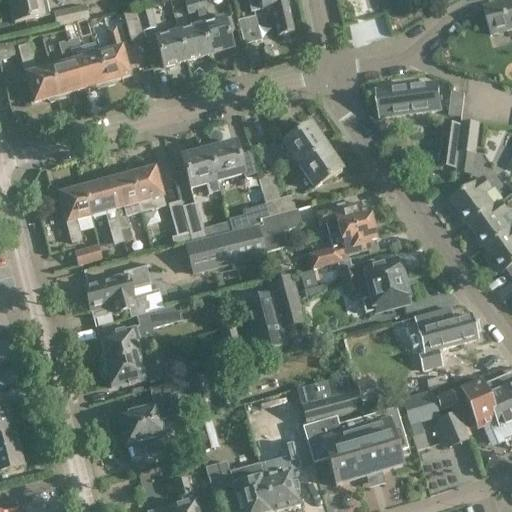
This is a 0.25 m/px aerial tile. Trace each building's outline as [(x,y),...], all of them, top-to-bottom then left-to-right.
[(11,19),(13,21),(14,25),(49,17),(45,0),(8,0),(11,10),(10,13),(11,19)] [(197,14),(193,0),(183,3),(187,17),(197,14)] [(232,50),(223,16),(206,20),(204,12),(206,12),(203,0),(194,0),(193,0),(197,14),(200,27),(201,27),(209,56),(232,50)] [(246,0),(250,14),(271,9),(277,37),(294,33),(287,5),(288,5),(287,0),(246,0)] [(511,0),(484,8),(492,36),(511,30),(511,0)] [(55,28),(88,20),(85,6),(52,14),(55,28)] [(135,12),(141,33),(155,29),(149,8),(135,12)] [(143,40),(141,33),(135,12),(135,10),(122,14),(131,43),(143,40)] [(237,22),(243,46),(256,42),(249,18),(237,22)] [(178,33),(186,62),(209,56),(201,27),(200,27),(178,33)] [(166,37),(154,40),(162,69),(186,62),(178,33),(177,33),(176,28),(164,31),(166,37)] [(106,88),(114,86),(115,82),(129,78),(115,29),(106,32),(112,51),(97,56),(106,88)] [(68,43),(71,55),(80,52),(77,40),(68,43)] [(71,55),(68,43),(58,45),(61,57),(71,55)] [(27,46),(18,49),(33,105),(47,101),(50,104),(58,101),(49,69),(48,64),(33,68),(27,46)] [(445,50),(438,57),(445,63),(449,59),(449,53),(445,50)] [(81,91),(94,88),(97,90),(106,88),(97,56),(73,62),(81,91)] [(58,101),(67,99),(68,95),(81,91),(73,62),(49,69),(58,101)] [(441,112),(437,84),(377,92),(380,120),(441,112)] [(451,94),(448,126),(454,127),(460,128),(464,95),(451,94)] [(459,153),(475,155),(479,125),(463,123),(459,153)] [(325,149),(309,125),(282,144),(298,167),(325,149)] [(456,167),(460,128),(454,127),(448,126),(445,126),(443,143),(440,165),(456,167)] [(259,129),(250,133),(257,152),(267,149),(259,129)] [(217,183),(244,176),(235,144),(208,151),(217,183)] [(298,167),(314,190),(341,172),(325,149),(298,167)] [(207,196),(219,193),(217,183),(208,151),(181,159),(189,190),(205,186),(207,196)] [(129,173),(140,214),(165,208),(154,169),(140,173),(137,170),(129,173)] [(125,219),(140,214),(129,173),(120,175),(119,179),(106,183),(120,232),(128,230),(125,219)] [(272,176),(259,180),(263,194),(265,203),(279,199),(272,176)] [(494,207),(485,195),(492,190),(484,179),(477,184),(477,183),(450,203),(460,217),(458,219),(463,226),(465,224),(467,227),(494,207)] [(113,247),(123,244),(120,232),(106,183),(93,186),(90,183),(82,186),(91,218),(104,214),(113,247)] [(82,186),(73,188),(72,192),(58,196),(72,245),(81,242),(75,222),(91,218),(82,186)] [(279,199),(265,203),(266,205),(270,217),(295,210),(291,196),(279,199)] [(191,243),(189,235),(181,207),(180,203),(168,206),(177,238),(171,240),(173,248),(184,245),(191,243)] [(181,207),(189,235),(191,243),(207,239),(197,203),(181,207)] [(511,231),(503,219),(509,214),(501,203),(494,207),(467,227),(477,241),(475,242),(480,249),(482,248),(484,251),(511,231)] [(371,226),(367,210),(361,211),(359,204),(316,215),(315,218),(317,226),(327,223),(331,236),(338,234),(371,226)] [(261,219),(270,217),(266,205),(242,212),(243,217),(228,221),(231,232),(258,225),(263,224),(261,219)] [(258,225),(266,253),(287,247),(283,231),(302,226),(298,209),(296,210),(295,210),(270,217),(261,219),(263,224),(258,225)] [(215,227),(217,236),(230,233),(227,224),(215,227)] [(184,245),(192,276),(267,256),(266,253),(258,225),(207,239),(191,243),(184,245)] [(320,256),(308,259),(311,271),(337,264),(344,262),(343,258),(368,251),(366,244),(375,241),(371,226),(338,234),(331,236),(327,237),(331,250),(320,253),(320,256)] [(484,251),(494,265),(492,266),(497,273),(499,272),(501,275),(511,267),(511,230),(511,231),(484,251)] [(78,268),(101,261),(98,248),(74,254),(78,268)] [(182,258),(158,264),(165,290),(189,284),(182,258)] [(401,275),(403,272),(401,266),(398,265),(397,261),(374,267),(373,262),(361,265),(361,268),(353,270),(352,268),(350,268),(348,261),(344,262),(337,264),(342,282),(355,278),(355,279),(364,277),(365,283),(381,279),(382,282),(401,277),(401,275)] [(136,319),(141,317),(164,311),(163,311),(158,291),(150,293),(148,286),(150,285),(145,268),(123,274),(124,277),(83,288),(84,292),(86,291),(91,309),(89,310),(92,321),(128,312),(130,319),(136,318),(136,319)] [(274,281),(289,277),(287,268),(272,272),(274,281)] [(316,289),(312,272),(298,275),(303,292),(316,289)] [(249,337),(238,340),(245,363),(255,360),(254,354),(284,346),(280,330),(303,323),(290,276),(264,283),(267,294),(240,302),(249,337)] [(410,299),(408,292),(405,291),(401,277),(382,282),(381,279),(365,283),(364,277),(355,279),(355,278),(342,282),(345,294),(358,291),(364,315),(373,313),(374,314),(409,305),(408,301),(410,299)] [(189,305),(178,308),(181,316),(192,312),(189,305)] [(177,307),(163,311),(164,311),(141,317),(144,326),(114,334),(114,337),(99,342),(104,360),(137,351),(137,353),(146,350),(143,338),(153,336),(151,330),(181,321),(177,307)] [(391,326),(395,340),(426,332),(431,348),(423,351),(428,371),(441,367),(437,352),(477,341),(470,316),(426,328),(423,317),(391,326)] [(245,363),(238,340),(234,327),(219,332),(229,367),(245,363)] [(104,360),(105,362),(103,362),(104,365),(102,368),(104,375),(107,377),(111,389),(127,385),(127,387),(149,381),(150,385),(168,379),(163,360),(141,366),(137,353),(137,351),(104,360)] [(273,360),(238,369),(242,385),(278,375),(273,360)] [(511,375),(511,374),(481,386),(479,382),(460,389),(477,430),(482,427),(489,444),(511,434),(511,375)] [(149,391),(152,401),(153,401),(155,408),(118,418),(122,432),(119,433),(122,445),(125,444),(126,447),(143,443),(147,456),(167,451),(159,421),(206,408),(197,378),(149,391)] [(296,391),(306,428),(336,419),(360,412),(355,393),(349,394),(345,378),(296,391)] [(426,383),(427,390),(446,385),(444,378),(426,383)] [(440,412),(456,405),(451,394),(435,400),(440,412)] [(0,440),(13,437),(5,406),(0,407),(0,440)] [(306,428),(303,429),(313,465),(328,461),(336,488),(342,486),(342,485),(367,477),(369,482),(382,478),(381,473),(393,470),(402,468),(398,453),(408,450),(396,410),(338,427),(336,419),(306,428)] [(437,422),(438,426),(433,428),(441,448),(447,445),(448,449),(467,441),(455,414),(437,422)] [(0,473),(21,468),(13,437),(0,440),(0,473)] [(293,481),(290,472),(300,469),(293,445),(282,448),(285,459),(274,462),(277,474),(263,478),(272,511),(278,511),(300,506),(297,497),(298,496),(294,481),(293,481)] [(238,511),(272,511),(263,478),(259,465),(228,474),(226,463),(204,469),(211,492),(231,487),(231,488),(232,487),(238,511)] [(186,479),(173,483),(177,499),(191,496),(186,479)] [(171,511),(196,511),(194,502),(171,508),(171,511)]
